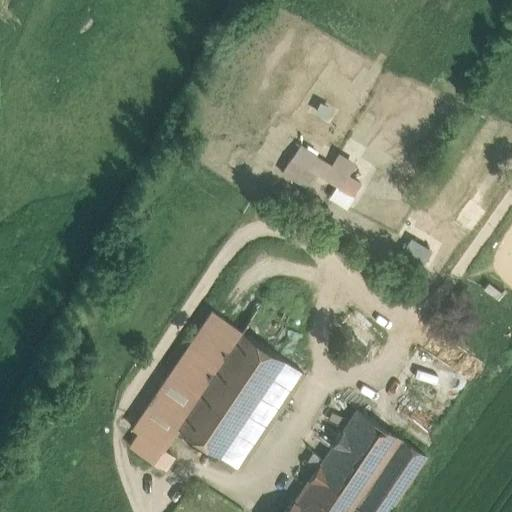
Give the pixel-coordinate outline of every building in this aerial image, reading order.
[(306,178),(305,144),(289,144),(290,179),(306,178)] [(310,151),(301,168),(353,194),(360,181),(346,174),(353,160),(334,150),(328,161),(310,151)] [(406,237),(399,259),(423,267),(430,245),(406,237)] [(273,281),(257,305),(257,304),(240,329),(268,348),(301,300),(273,281)] [(363,349),(377,333),(345,305),(331,321),(363,349)] [(240,329),(212,309),(174,365),(202,385),(240,329)] [(202,385),(176,424),(177,425),(219,453),(229,440),(245,415),(255,400),(283,358),(268,348),(240,329),(202,385)] [(283,358),(255,400),(274,414),(302,372),(283,358)] [(174,365),(132,427),(140,433),(162,447),(177,425),(176,424),(202,385),(174,365)] [(342,396),(308,447),(314,450),(324,457),(358,407),(342,396)] [(274,414),(255,400),(245,415),(264,428),(274,414)] [(316,469),(302,489),(335,511),(352,511),(403,437),(358,407),(324,457),(316,469)] [(264,428),(245,415),(229,440),(248,453),(264,428)] [(162,447),(140,433),(131,447),(152,461),(162,447)] [(403,437),(352,511),(385,511),(426,452),(403,437)] [(248,453),(229,440),(219,453),(239,466),(248,453)] [(314,450),(306,462),(316,469),(324,457),(314,450)] [(335,511),(302,489),(295,500),(294,498),(284,511),(335,511)]
